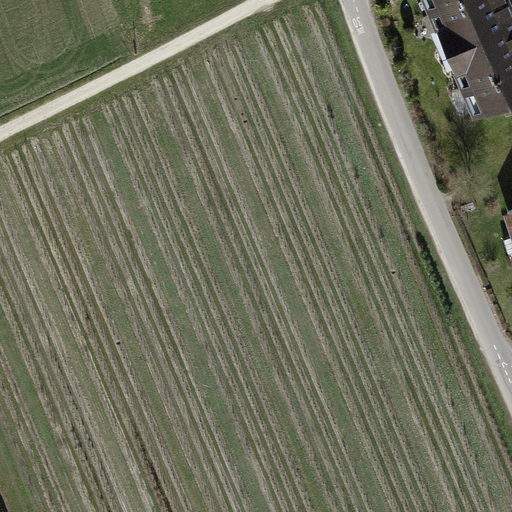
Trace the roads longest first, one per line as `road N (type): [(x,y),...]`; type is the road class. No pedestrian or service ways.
road 1 (residential): [(351,0),(511,383)]
road 2 (track): [(0,141),(272,0)]
